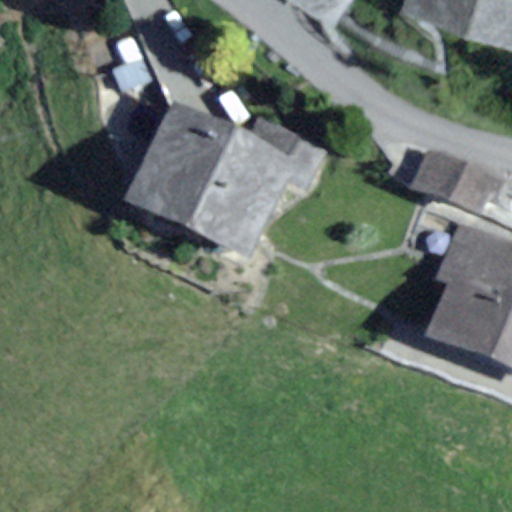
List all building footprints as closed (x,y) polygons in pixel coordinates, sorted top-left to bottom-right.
[(312,0),(294,0),(305,9),(312,0)] [(511,0),(392,0),(506,43),(511,27),(511,0)] [(230,152),(152,116),(103,222),(226,279),(272,182),(296,194),(313,158),(242,126),(230,152)] [(487,194),(407,158),(390,197),(456,227),(463,212),(476,218),(487,194)] [(511,399),(511,257),(447,228),(419,290),(431,295),(406,352),(511,399)]
